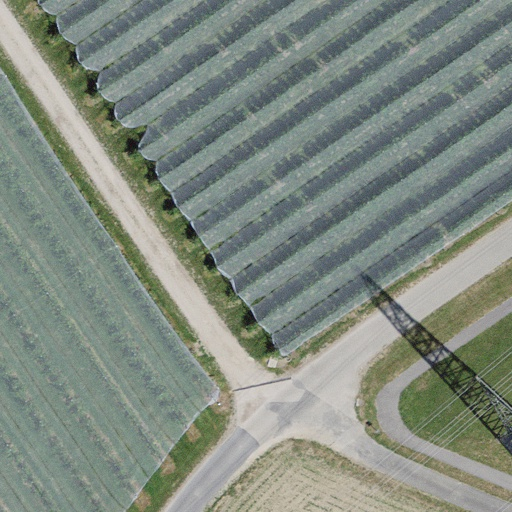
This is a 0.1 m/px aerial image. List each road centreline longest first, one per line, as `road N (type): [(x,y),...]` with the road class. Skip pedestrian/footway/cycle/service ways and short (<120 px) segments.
road 1 (track): [(269,417),(0,22)]
road 2 (track): [(511,248),(269,417),(183,511)]
road 3 (residential): [(492,511),(269,417)]
